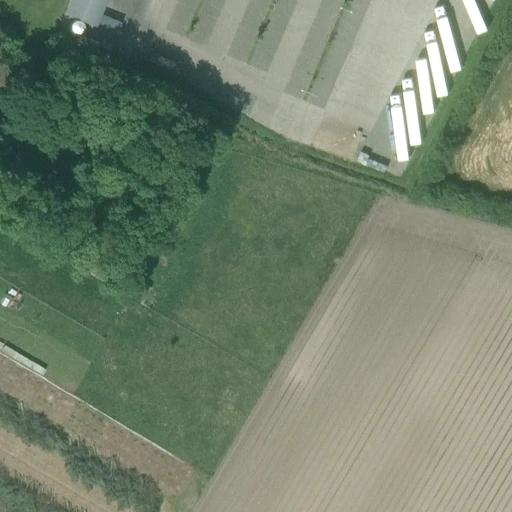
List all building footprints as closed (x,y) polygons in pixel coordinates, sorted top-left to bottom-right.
[(465,0),(491,26),(501,17),(484,0),(465,0)] [(465,72),(474,62),(433,26),(424,36),(465,72)] [(416,54),(406,64),(452,107),(461,97),(416,54)] [(0,85),(13,87),(16,67),(0,64),(0,85)] [(387,104),(425,144),(435,135),(397,95),(387,104)] [(139,282),(129,297),(141,304),(150,289),(139,282)]
